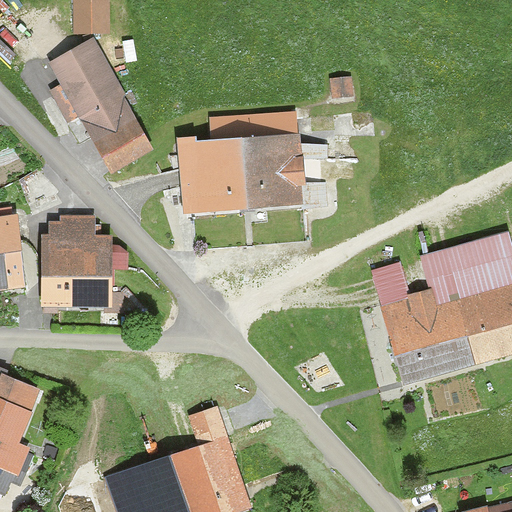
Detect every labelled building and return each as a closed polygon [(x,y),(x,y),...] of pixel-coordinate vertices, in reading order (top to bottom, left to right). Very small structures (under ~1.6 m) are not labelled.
[(109,0),(70,0),(71,32),(110,31),(109,0)] [(152,150),(91,35),(45,59),(57,83),(47,88),(65,123),(76,118),(106,174),(152,150)] [(206,115),(207,131),(170,133),(176,213),(261,207),(302,205),(296,109),(206,115)] [(0,288),(19,285),(7,210),(0,211),(0,288)] [(511,259),(504,228),(416,251),(426,289),(370,305),(393,384),(511,349),(511,259)] [(38,231),(40,311),(112,310),(110,230),(38,231)] [(0,491),(4,493),(12,471),(24,445),(15,440),(37,387),(0,372),(0,491)] [(112,511),(223,511),(245,505),(212,404),(182,413),(191,442),(99,474),(112,511)] [(481,511),(479,503),(450,511),(481,511)]
